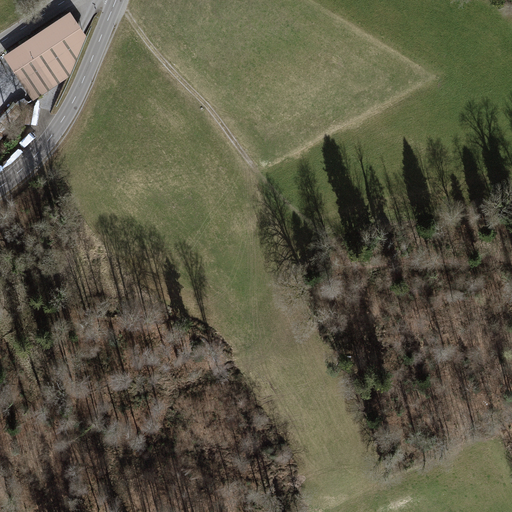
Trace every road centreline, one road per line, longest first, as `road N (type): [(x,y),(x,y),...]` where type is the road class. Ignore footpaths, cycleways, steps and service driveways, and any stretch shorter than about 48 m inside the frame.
road 1 (tertiary): [(0,187),(62,120),(116,0)]
road 2 (track): [(118,0),(258,172)]
